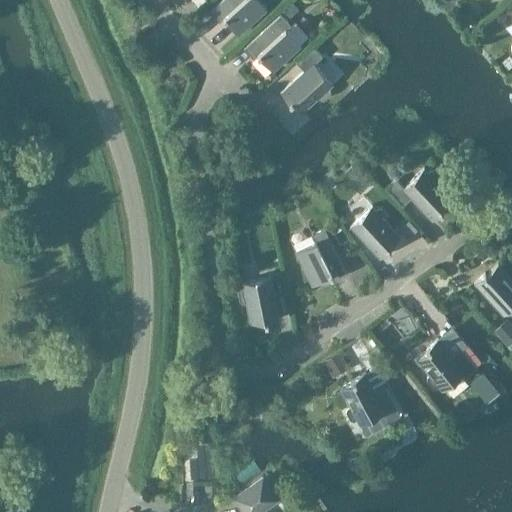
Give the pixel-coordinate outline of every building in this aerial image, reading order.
[(221,0),(209,11),(220,22),(223,19),(238,35),(267,9),(258,0),(221,0)] [(281,14),(244,47),(254,58),(257,55),(273,71),(301,46),(286,29),(291,25),(281,14)] [(302,70),(279,92),(292,105),(293,104),(301,113),(317,98),(319,101),(323,101),(331,94),(331,90),(328,88),(333,83),(315,64),(323,57),(313,46),(295,63),(302,70)] [(410,198),(431,221),(441,212),(439,211),(452,198),(438,183),(440,181),(441,177),(434,170),(429,170),(428,172),(424,168),(404,187),(396,178),(385,188),(402,206),(410,198)] [(388,250),(401,238),(386,222),(388,220),(388,215),(382,208),(377,208),(375,209),(372,206),(350,227),(381,260),(390,252),(388,250)] [(346,273),(325,228),(312,234),(315,241),(294,251),(312,287),(332,278),(333,280),(346,273)] [(357,268),(367,263),(358,244),(348,249),(357,268)] [(473,284),(503,316),(511,307),(511,278),(511,279),(496,262),(473,284)] [(279,321),(271,277),(241,282),(242,288),(239,289),(237,291),(239,302),(243,304),(245,304),(248,323),(263,321),(263,324),(279,321)] [(453,356),(438,338),(415,359),(428,375),(426,377),(426,382),(432,389),(436,389),(438,388),(442,392),(463,374),(466,377),(476,369),(461,350),(453,356)] [(389,394),(380,399),(379,399),(365,372),(352,379),(353,381),(339,388),(349,407),(346,409),(347,413),(351,420),(353,421),(356,420),(359,426),(385,414),(389,422),(400,416),(389,394)] [(487,401),(499,392),(482,372),(471,381),(487,401)] [(259,511),(277,498),(262,478),(236,497),(246,511),(259,511)]
